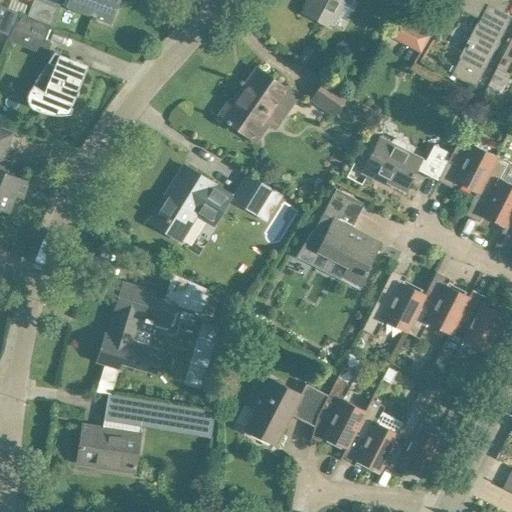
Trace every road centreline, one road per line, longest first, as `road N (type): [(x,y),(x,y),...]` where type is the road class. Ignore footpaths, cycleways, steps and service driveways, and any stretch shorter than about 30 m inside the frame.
road 1 (residential): [(3,408),(60,214),(108,138),(219,0)]
road 2 (residential): [(437,511),(305,486),(307,464)]
